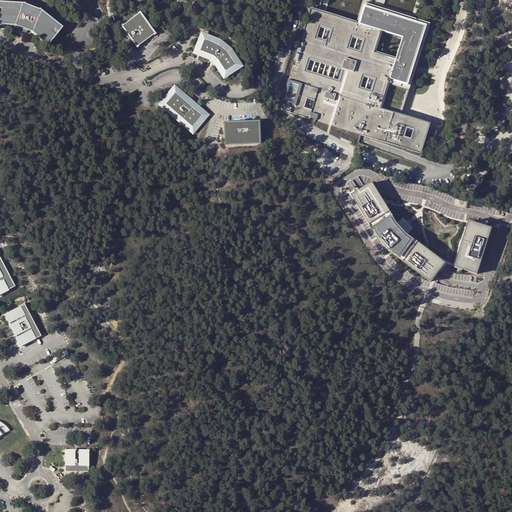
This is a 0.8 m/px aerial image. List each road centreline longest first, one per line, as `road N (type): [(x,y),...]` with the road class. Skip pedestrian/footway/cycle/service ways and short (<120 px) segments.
road 1 (unknown): [(282,113),(419,174),(448,172),(484,0)]
road 2 (track): [(424,303),(399,417),(347,511)]
road 3 (unknown): [(511,195),(488,201),(477,188),(474,159),(480,139),(510,110),(511,62)]
